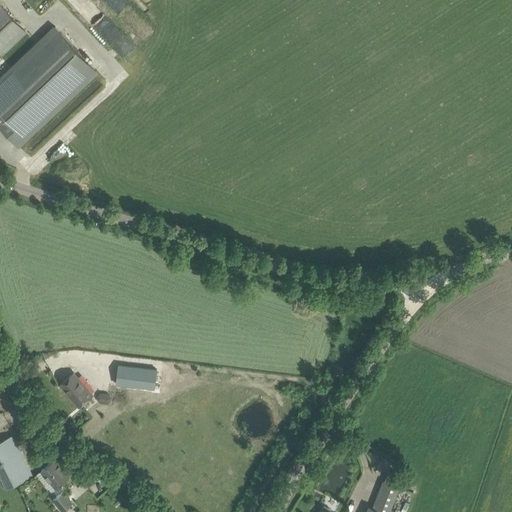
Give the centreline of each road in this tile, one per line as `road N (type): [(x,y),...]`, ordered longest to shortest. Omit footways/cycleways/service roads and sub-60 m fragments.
road 1 (unclassified): [(421,296),(385,280),(290,272),(0,180)]
road 2 (tertiary): [(276,511),(421,296)]
road 3 (unclassified): [(155,511),(132,487),(70,448),(0,353)]
